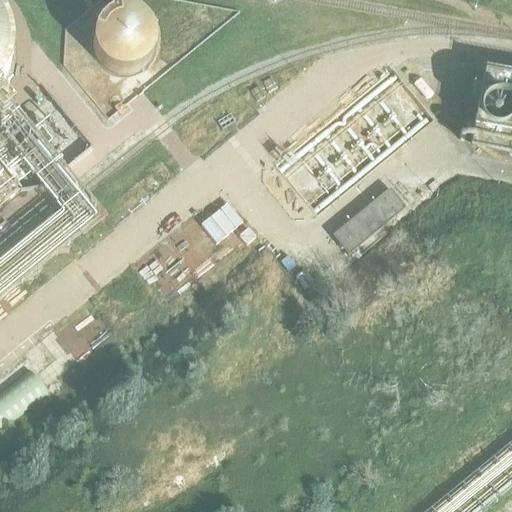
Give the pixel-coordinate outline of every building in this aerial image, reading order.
[(152,57),(152,52),(152,46),(150,41),(148,36),(145,32),(139,28),(135,26),(127,24),(120,24),(115,26),(110,28),(106,31),(102,36),(99,40),(98,46),(97,51),(97,57),(99,62),(101,67),(105,71),(109,74),(113,77),(119,79),(124,79),(130,79),(135,78),(141,74),(144,71),(148,67),(151,62),(152,57)] [(9,73),(10,61),(9,50),(6,39),(1,29),(0,27),(0,94),(5,86),(9,73)] [(511,78),(477,72),(475,82),(481,83),(469,145),(511,152),(511,78)] [(332,239),(348,258),(406,211),(389,192),(332,239)] [(65,236),(10,257),(0,265),(0,309),(12,305),(20,298),(18,291),(71,243),(68,244),(95,218),(77,225),(70,217),(61,225),(65,236)] [(32,369),(0,395),(0,425),(5,431),(51,393),(32,369)]
